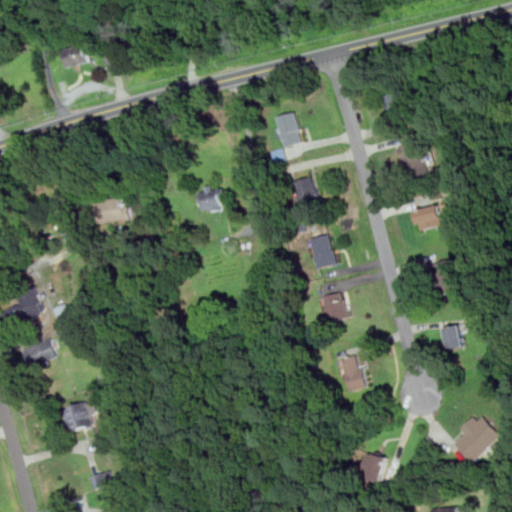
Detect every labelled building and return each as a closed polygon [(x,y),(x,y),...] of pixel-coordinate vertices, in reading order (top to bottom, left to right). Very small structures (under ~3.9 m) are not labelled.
[(93,61),(88,42),(67,49),(72,67),(93,61)] [(110,54),(111,69),(122,68),(122,53),(110,54)] [(390,96),(396,116),(413,111),(406,90),(390,96)] [(281,115),(288,146),(309,141),(301,110),(281,115)] [(403,147),(413,178),(435,171),(425,140),(403,147)] [(325,199),(317,174),(297,180),(305,205),(325,199)] [(227,183),(203,186),(206,211),(230,209),(227,183)] [(100,199),(101,221),(134,220),(133,197),(100,199)] [(424,231),(449,223),(442,202),(418,210),(424,231)] [(342,263),(335,232),(314,237),(321,268),(342,263)] [(467,287),(457,256),(438,262),(448,294),(467,287)] [(8,308),(11,323),(48,314),(41,286),(21,291),(24,304),(8,308)] [(325,296),(334,323),(355,316),(346,290),(325,296)] [(64,320),(72,318),(69,304),(61,306),(64,320)] [(446,326),(452,350),(470,345),(464,321),(446,326)] [(34,367),(62,356),(54,336),(26,347),(34,367)] [(345,356),(352,391),(371,388),(364,353),(345,356)] [(65,409),(76,434),(97,424),(94,417),(103,413),(96,396),(65,409)] [(477,462),(506,433),(483,410),(462,431),(466,435),(458,443),(477,462)] [(385,479),(392,454),(372,449),(365,474),(385,479)] [(98,490),(119,483),(114,468),(93,475),(98,490)]
